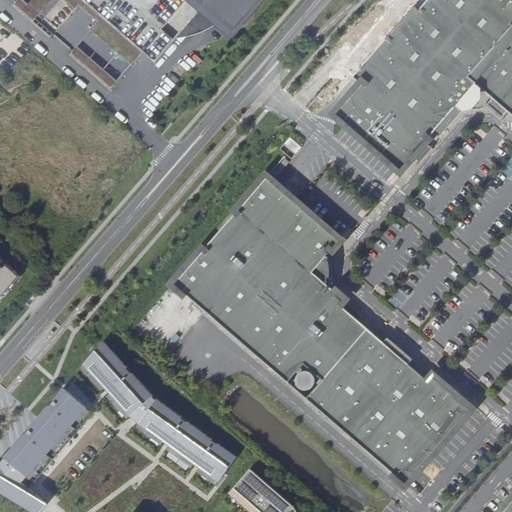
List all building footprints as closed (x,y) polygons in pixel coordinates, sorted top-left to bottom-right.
[(18,0),(14,4),(47,37),(52,33),(37,19),(55,0),(18,0)] [(223,0),(245,18),(261,0),(82,0),(156,64),(211,0),(223,0)] [(511,0),(508,5),(502,0),(428,0),(420,11),(415,6),(353,78),(362,85),(336,114),(400,171),(434,132),(439,136),(462,110),(457,106),(476,84),(511,115),(511,0)] [(109,91),(116,83),(77,47),(69,54),(109,91)] [(289,137),(285,144),(296,152),(300,146),(289,137)] [(285,158),(279,165),(283,169),(289,162),(285,158)] [(278,166),(272,173),(276,177),(283,170),(278,166)] [(266,177),(173,285),(406,485),(471,409),(433,376),(428,382),(408,364),(413,359),(387,337),(383,342),(340,305),(344,300),(328,287),(331,284),(333,284),(331,258),(330,259),(326,256),(340,241),(266,177)] [(0,303),(24,276),(10,264),(8,267),(4,264),(7,261),(0,254),(0,303)] [(220,484),(238,459),(156,400),(101,336),(80,363),(136,425),(220,484)] [(97,407),(69,383),(39,418),(0,462),(0,491),(30,511),(39,511),(49,503),(25,488),(97,407)] [(300,511),(296,504),(250,465),(232,485),(263,511),(300,511)] [(511,511),(511,500),(501,511),(511,511)]
